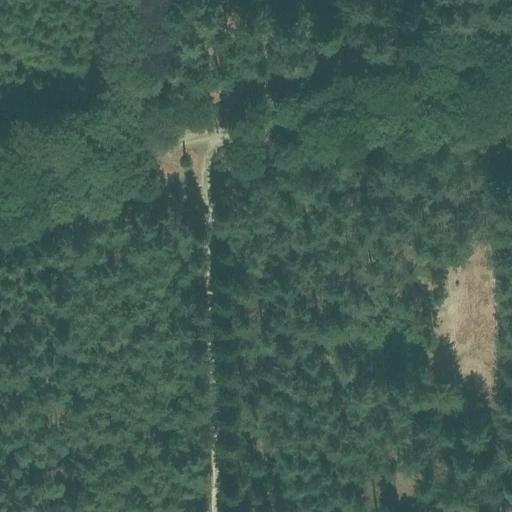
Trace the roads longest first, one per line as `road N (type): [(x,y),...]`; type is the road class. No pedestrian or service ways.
road 1 (track): [(184,136),(202,184),(205,511)]
road 2 (track): [(184,136),(511,60)]
road 3 (track): [(0,176),(184,136)]
